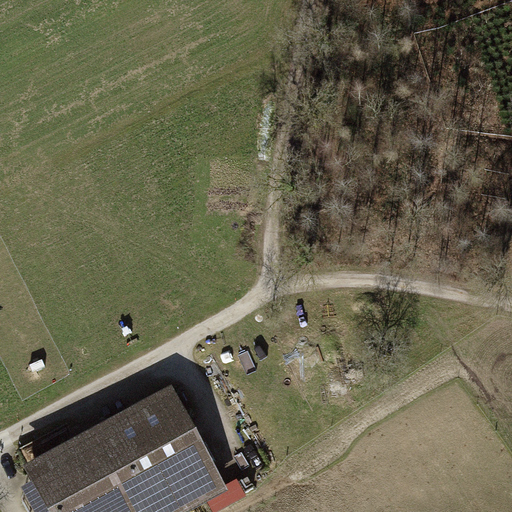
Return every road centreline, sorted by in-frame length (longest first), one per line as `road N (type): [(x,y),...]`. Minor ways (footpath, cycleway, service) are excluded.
road 1 (track): [(278,290),(0,442)]
road 2 (track): [(309,0),(274,212),(278,290)]
road 3 (track): [(511,304),(327,280),(278,290)]
